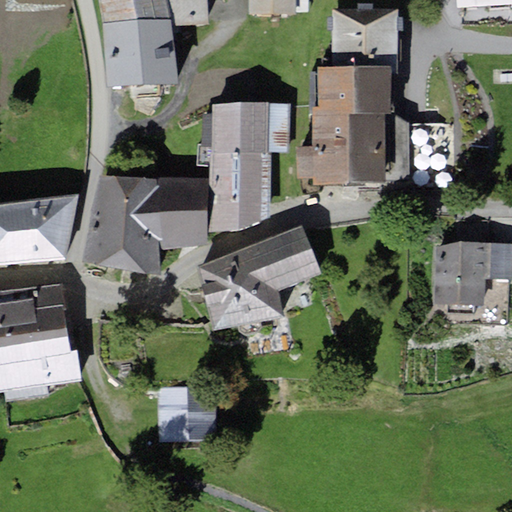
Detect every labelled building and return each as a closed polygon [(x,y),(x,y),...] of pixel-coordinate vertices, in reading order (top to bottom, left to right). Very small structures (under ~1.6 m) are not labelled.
[(98,0),(102,21),(170,18),(171,26),(208,21),(206,0),(98,0)] [(248,0),(249,13),(295,13),(294,0),(248,0)] [(297,145),(298,176),(314,176),(314,183),(354,182),(408,180),(407,188),(456,189),(454,121),(410,123),(391,111),(391,70),(397,71),(397,10),(333,9),(331,65),(319,65),(319,105),(314,105),(313,144),(297,145)] [(102,21),(107,85),(145,83),(177,82),(171,26),(170,18),(102,21)] [(212,179),(211,231),(244,229),(253,225),(267,217),(268,152),(293,152),(294,103),(212,103),(212,179)] [(92,214),(84,261),(132,268),(161,271),(161,246),(211,243),(211,231),(212,179),(104,173),(92,214)] [(0,203),(0,264),(67,258),(72,227),(78,193),(0,203)] [(206,295),(214,328),(285,315),(281,287),(321,270),(302,224),(199,267),(206,295)] [(432,244),(433,302),(487,301),(487,279),(511,278),(511,243),(456,244),(432,244)] [(0,346),(67,336),(65,315),(61,284),(0,290),(0,346)] [(0,390),(5,390),(6,399),(48,393),(46,382),(82,377),(75,349),(71,351),(68,341),(67,336),(0,346),(0,390)] [(213,384),(156,388),(161,442),(217,433),(213,384)]
